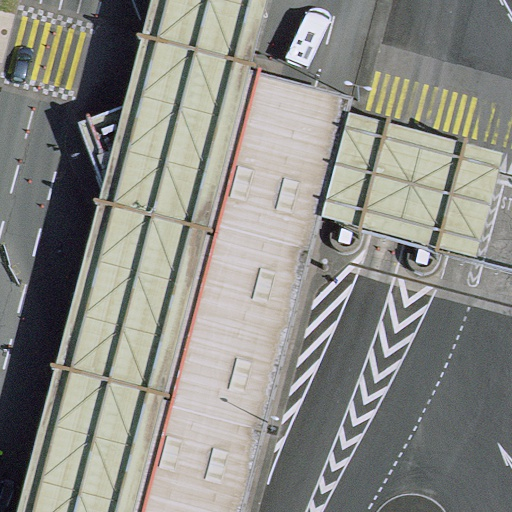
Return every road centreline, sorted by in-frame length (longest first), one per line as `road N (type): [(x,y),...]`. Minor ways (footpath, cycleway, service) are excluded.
road 1 (motorway): [(202,511),(336,0)]
road 2 (motorway): [(162,511),(25,137)]
road 3 (motorway): [(25,137),(62,0)]
